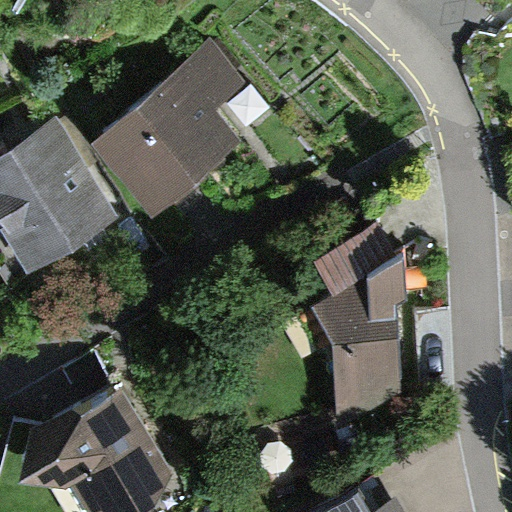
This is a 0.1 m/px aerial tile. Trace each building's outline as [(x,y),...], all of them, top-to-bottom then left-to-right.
[(214,36),(95,138),(160,214),(248,139),(223,111),(256,83),(214,36)] [(52,120),(0,155),(0,228),(31,273),(117,213),(52,120)] [(312,306),(334,354),(339,426),(405,388),(406,256),(393,261),(379,225),(316,262),(333,294),(312,306)] [(97,511),(158,476),(108,387),(55,413),(46,407),(17,422),(0,464),(57,479),(73,511),(97,511)] [(405,511),(398,499),(375,511),(371,511),(359,492),(324,511),(405,511)]
